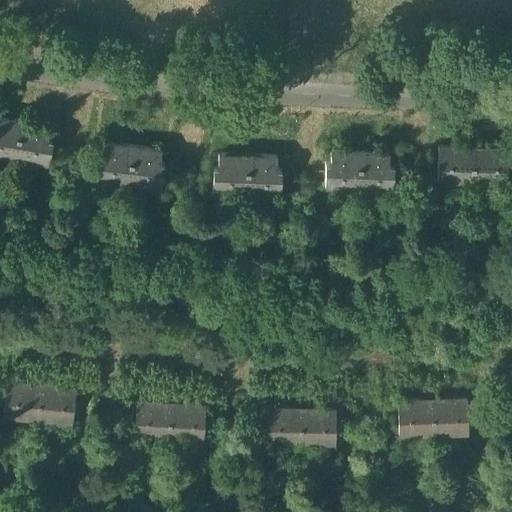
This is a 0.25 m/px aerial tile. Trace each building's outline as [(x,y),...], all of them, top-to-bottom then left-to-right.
[(21,120),(0,116),(0,151),(14,155),(21,120)] [(49,126),(21,120),(14,155),(48,161),(52,141),(46,140),(49,126)] [(132,146),(103,143),(101,155),(97,155),(94,176),(128,181),(132,146)] [(460,146),(438,145),(437,180),(472,181),(472,153),(460,153),(460,146)] [(161,150),(132,146),(128,181),(161,185),(164,163),(159,162),(161,150)] [(507,147),(485,146),(485,153),(472,153),(472,181),(506,182),(507,147)] [(73,150),(62,148),(58,175),(69,176),(73,150)] [(416,149),(404,149),(403,176),(415,176),(416,149)] [(427,150),(416,149),(415,176),(426,177),(427,150)] [(84,151),(73,150),(69,176),(81,178),(84,151)] [(359,152),(330,151),(329,163),(325,163),(324,184),(359,185),(359,152)] [(388,152),(359,152),(359,185),(393,186),(393,164),(388,164),(388,152)] [(247,155),(218,154),(218,166),(213,166),(212,188),(246,189),(247,155)] [(277,157),(247,155),(246,189),(280,191),(281,169),(276,169),(277,157)] [(188,165),(177,164),(174,191),(186,192),(188,165)] [(199,165),(188,165),(186,192),(197,193),(199,165)] [(303,169),(291,169),(290,196),(302,196),(303,169)] [(314,169),(303,169),(302,196),(313,196),(314,169)] [(511,299),(500,300),(501,321),(511,320),(511,299)] [(27,381),(6,378),(2,413),(37,417),(40,387),(26,385),(27,381)] [(50,388),(40,387),(37,417),(71,421),(75,386),(51,383),(50,388)] [(105,391),(94,390),(92,410),(103,412),(105,391)] [(115,392),(105,391),(103,412),(113,413),(115,392)] [(466,396),(444,397),(444,402),(432,402),(433,431),(467,430),(466,396)] [(419,397),(397,398),(398,432),(433,431),(432,402),(419,403),(419,397)] [(157,400),(136,398),(134,433),(168,435),(169,406),(156,406),(157,400)] [(376,400),(366,401),(367,421),(377,420),(376,400)] [(204,402),(182,401),(181,407),(169,406),(168,435),(202,437),(204,402)] [(366,401),(355,401),(356,421),(367,421),(366,401)] [(288,406),(267,405),(267,440),(300,441),(301,412),(288,412),(288,406)] [(234,407),(224,406),(223,426),(234,426),(234,407)] [(335,406),(312,406),(312,412),(301,412),(300,441),(334,441),(335,406)] [(246,407),(234,407),(234,426),(245,427),(246,407)]
